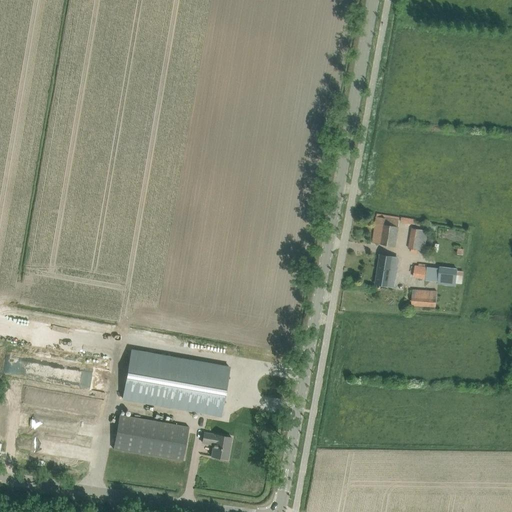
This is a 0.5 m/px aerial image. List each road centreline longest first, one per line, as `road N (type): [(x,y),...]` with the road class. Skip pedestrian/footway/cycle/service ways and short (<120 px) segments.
road 1 (tertiary): [(278,511),(372,0)]
road 2 (unclassified): [(224,511),(0,480)]
